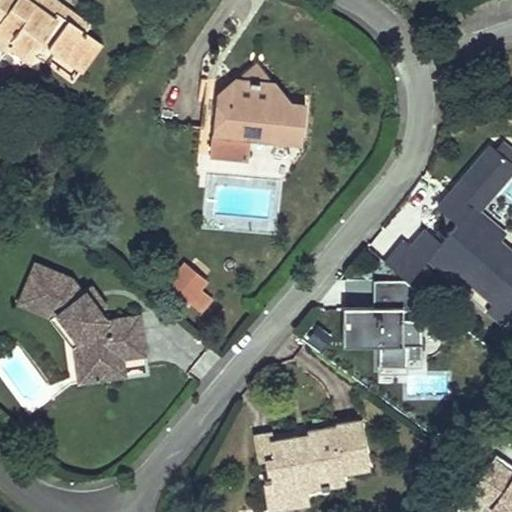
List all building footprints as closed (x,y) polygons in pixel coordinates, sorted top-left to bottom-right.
[(0,0),(0,24),(15,36),(12,41),(29,54),(31,52),(40,41),(51,50),(73,66),(93,39),(84,32),(89,25),(83,20),(74,33),(35,6),(39,0),(0,0)] [(39,0),(35,6),(74,33),(83,20),(56,0),(39,0)] [(0,24),(0,39),(8,46),(12,41),(15,36),(0,24)] [(93,39),(73,66),(79,71),(100,44),(93,39)] [(40,41),(31,52),(43,60),(51,50),(40,41)] [(214,89),(208,155),(241,158),(244,136),(301,142),(307,96),(289,94),(253,57),(214,89)] [(402,240),(382,263),(404,281),(405,281),(425,258),(433,249),(465,278),(493,300),(485,308),(501,323),(511,310),(511,251),(498,240),(493,247),(461,218),(472,206),(487,189),(492,193),(511,170),(511,162),(511,161),(511,150),(502,142),(496,148),(491,145),(450,191),(453,194),(440,209),(456,223),(440,241),(424,228),(409,246),(402,240)] [(437,206),(440,209),(453,194),(450,191),(437,206)] [(472,206),(461,218),(493,247),(498,240),(503,234),(472,206)] [(433,249),(425,258),(458,286),(465,278),(433,249)] [(69,277),(32,260),(16,296),(52,312),(79,347),(81,364),(93,362),(95,379),(124,375),(121,358),(143,354),(136,313),(103,319),(99,322),(92,314),(97,310),(82,290),(80,291),(69,277)] [(219,295),(188,269),(170,291),(200,317),(219,295)] [(404,281),(373,281),(373,312),(412,311),(412,287),(405,281),(404,281)] [(88,285),(82,290),(97,310),(103,305),(88,285)] [(432,304),(412,287),(412,311),(426,311),(432,304)] [(52,312),(16,296),(13,301),(45,315),(70,349),(75,382),(95,379),(93,362),(81,364),(79,347),(52,312)] [(397,311),(343,312),(343,346),(375,346),(375,369),(404,369),(404,361),(418,361),(418,323),(397,323),(397,311)] [(143,354),(121,358),(124,375),(146,371),(143,354)] [(368,468),(360,416),(332,420),(331,419),(303,423),(304,427),(269,432),(269,428),(251,431),(254,456),(260,455),(262,473),(259,474),(264,508),(307,502),(305,487),(342,481),(341,472),(368,468)] [(511,511),(511,467),(494,455),(465,496),(487,511),(511,511)]
